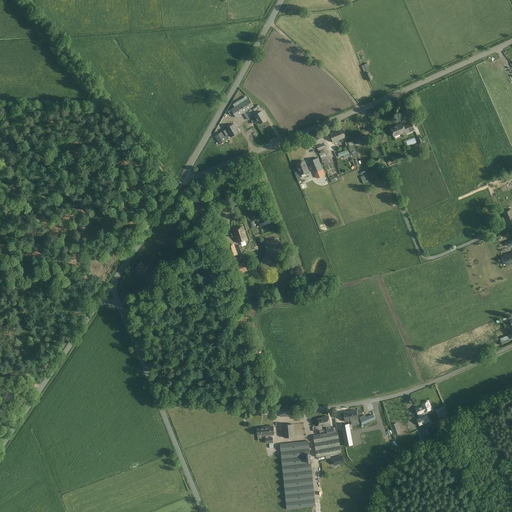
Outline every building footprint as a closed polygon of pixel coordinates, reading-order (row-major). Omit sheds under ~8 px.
[(236,118),(251,108),(253,111),(255,111),(259,109),(258,108),(260,107),(258,105),(257,106),(256,105),(254,106),(249,98),(248,99),(246,96),(233,104),(235,107),(228,112),(230,115),(233,113),(236,118)] [(408,118),(414,116),(408,100),(401,102),(408,118)] [(262,112),(255,116),(260,124),(267,120),(262,112)] [(402,123),(391,128),(394,137),(405,132),(406,134),(415,131),(412,123),(404,126),(402,123)] [(231,137),(239,132),(234,124),(226,129),(231,137)] [(334,142),(346,138),(342,129),(330,133),(334,142)] [(229,139),(225,130),(215,136),(220,145),(224,142),(225,145),(228,143),(227,141),(229,139)] [(322,134),(312,137),(315,146),(320,144),(319,145),(314,147),(315,149),(317,148),(318,151),(321,150),(325,149),(325,148),(326,148),(324,143),(325,143),(322,134)] [(367,135),(355,139),(357,144),(368,140),(367,135)] [(404,138),(406,143),(414,139),(413,135),(404,138)] [(350,146),(349,146),(353,158),(354,158),(355,157),(358,156),(353,145),(350,146)] [(349,153),(348,149),(338,153),(339,157),(343,156),(344,158),(346,157),(345,155),(349,153)] [(317,158),(309,161),(314,172),(315,172),(322,169),(317,158)] [(297,164),(296,165),(301,175),(302,177),(305,176),(305,175),(309,173),(309,172),(305,163),(302,164),(302,162),(301,163),(300,161),(297,163),(297,164)] [(364,175),(361,176),(363,184),(369,181),(368,179),(366,180),(364,175)] [(511,209),(502,212),(507,224),(511,222),(511,209)] [(233,229),(238,243),(247,240),(243,226),(233,229)] [(144,273),(148,266),(141,261),(137,268),(144,273)] [(156,276),(161,269),(160,268),(161,266),(157,263),(155,266),(156,266),(151,273),(156,276)] [(244,263),(234,266),(237,274),(246,270),(244,263)] [(421,404),(422,406),(416,409),(420,418),(417,419),(419,425),(429,421),(426,414),(433,411),(428,401),(421,404)] [(344,418),(345,422),(358,419),(357,409),(344,412),(344,415),(342,416),(343,419),(344,418)] [(373,414),(365,417),(365,415),(360,417),(363,423),(375,418),(373,414)] [(330,425),(328,416),(324,417),(318,419),(319,426),(324,425),(324,426),(326,425),(327,433),(313,435),(317,457),(325,456),(330,455),(342,453),(338,431),(336,431),(335,427),(330,428),(330,425)] [(283,425),(284,437),(294,436),(293,424),(283,425)] [(346,446),(353,445),(349,424),(342,425),(346,446)] [(262,435),(262,436),(275,434),(274,426),(262,427),(262,428),(257,428),(258,435),(262,435)] [(280,444),(287,510),(316,506),(309,441),(280,444)] [(342,456),(331,459),(332,462),(334,461),(335,465),(344,462),(342,456)]
